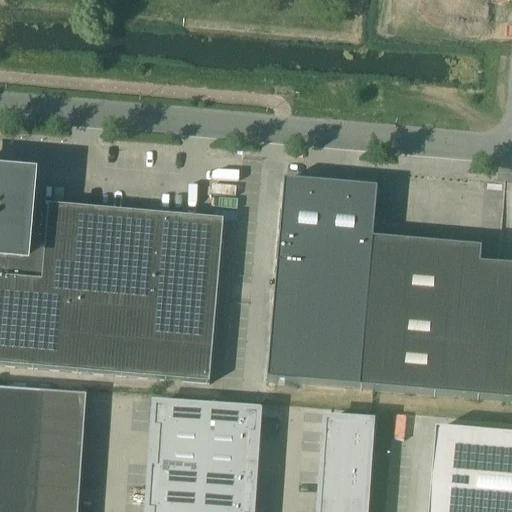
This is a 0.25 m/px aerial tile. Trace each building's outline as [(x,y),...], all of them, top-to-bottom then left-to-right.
[(45,209),(27,208),(27,206),(29,183),(0,180),(0,368),(208,387),(222,223),(45,208),(45,209)] [(511,270),(478,267),(480,251),(371,242),(376,192),(282,184),(265,383),(511,404),(511,270)] [(0,511),(76,511),(84,400),(45,397),(0,393),(0,511)] [(250,511),(253,471),(252,471),(252,473),(247,472),(250,435),(254,435),(254,437),(256,437),(257,413),(154,406),(152,429),(154,430),(154,428),(158,428),(156,466),(151,466),(151,464),(150,464),(146,511),(148,511),(148,510),(153,511),(152,511),(250,511)] [(324,423),(318,511),(363,511),(370,426),(324,423)] [(511,511),(511,440),(434,433),(427,511),(511,511)]
